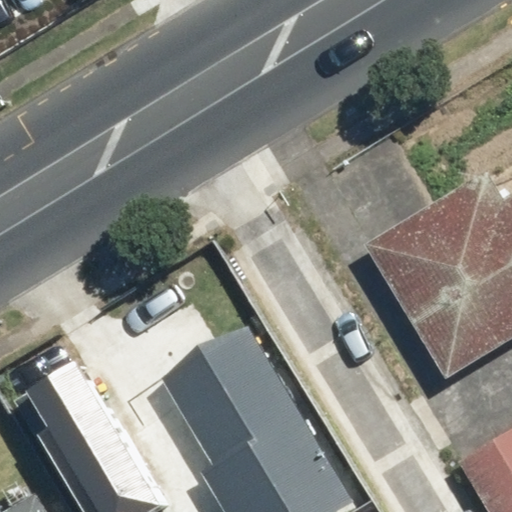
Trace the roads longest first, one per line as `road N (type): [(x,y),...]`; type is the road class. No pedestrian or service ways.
road 1 (residential): [(184,110),(421,511)]
road 2 (secondary): [(0,224),(184,110)]
road 3 (secondary): [(184,110),(364,0)]
